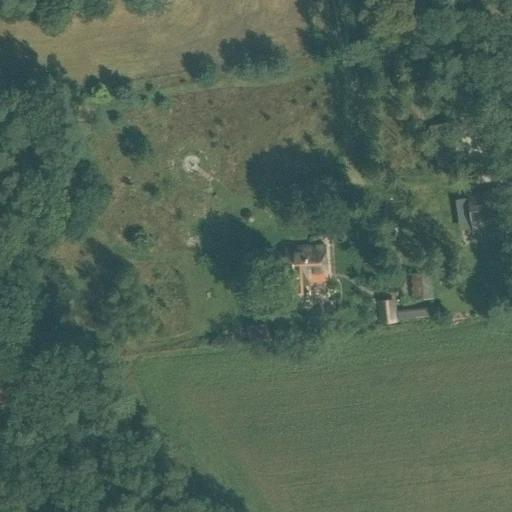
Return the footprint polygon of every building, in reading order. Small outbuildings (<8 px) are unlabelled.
[(450,120),(427,125),(430,148),(454,144),(450,120)] [(509,221),(505,191),(468,196),(472,226),(509,221)] [(322,245),(286,247),(289,305),(310,304),(308,281),(324,280),(322,245)] [(413,274),(414,299),(431,298),(430,272),(413,274)] [(378,300),(380,322),(380,323),(395,321),(394,318),(432,314),(431,304),(393,308),(392,299),(378,300)] [(248,338),(259,337),(269,336),(267,325),(258,326),(247,326),(248,338)]
